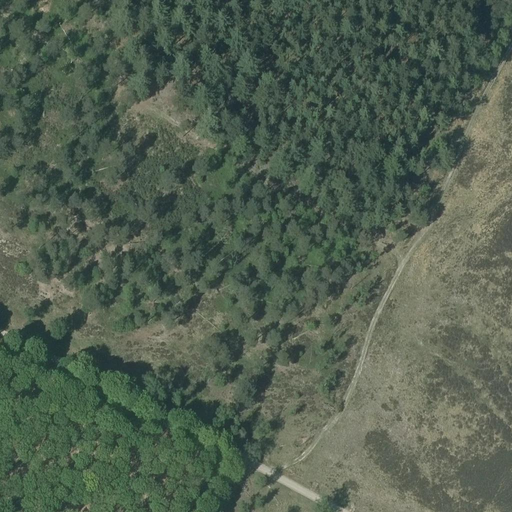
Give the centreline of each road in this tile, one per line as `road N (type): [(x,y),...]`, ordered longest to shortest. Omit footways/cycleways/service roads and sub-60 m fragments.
road 1 (track): [(268,473),(296,459),(336,415),(374,318),(425,231),(511,43)]
road 2 (track): [(0,333),(344,511)]
